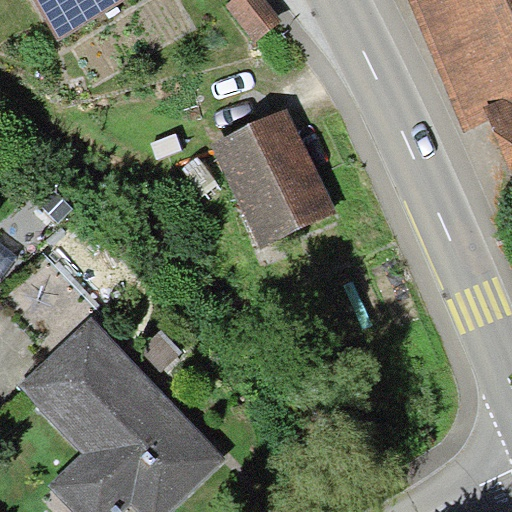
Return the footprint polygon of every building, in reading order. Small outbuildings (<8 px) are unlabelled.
[(32,0),(57,39),(118,0),(32,0)] [(265,0),(234,0),(224,8),(253,44),(282,20),(265,0)] [(484,113),(511,184),(511,0),(409,0),(458,123),(484,113)] [(208,151),(254,246),(332,208),(286,113),(208,151)] [(0,298),(0,399),(1,401),(51,354),(0,298)] [(162,511),(221,457),(90,318),(20,384),(88,456),(55,486),(79,511),(119,511),(133,499),(144,511),(162,511)] [(349,358),(327,371),(345,400),(367,387),(349,358)]
